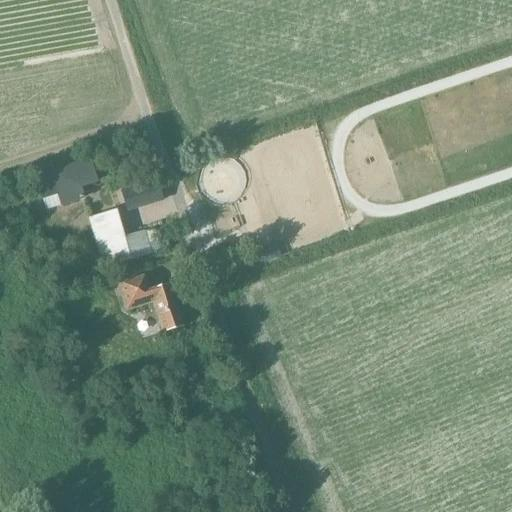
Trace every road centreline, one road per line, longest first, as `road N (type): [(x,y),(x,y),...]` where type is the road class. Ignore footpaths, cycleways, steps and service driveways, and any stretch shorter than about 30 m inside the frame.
road 1 (track): [(511,34),(200,138),(181,111),(150,122)]
road 2 (unclassified): [(150,122),(110,0)]
